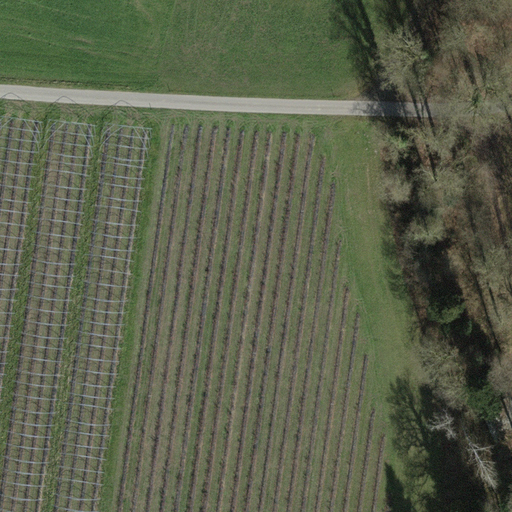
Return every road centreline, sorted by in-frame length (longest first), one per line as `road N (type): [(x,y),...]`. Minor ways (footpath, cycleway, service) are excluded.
road 1 (residential): [(511,104),(474,115),(0,91)]
road 2 (track): [(474,115),(511,230)]
